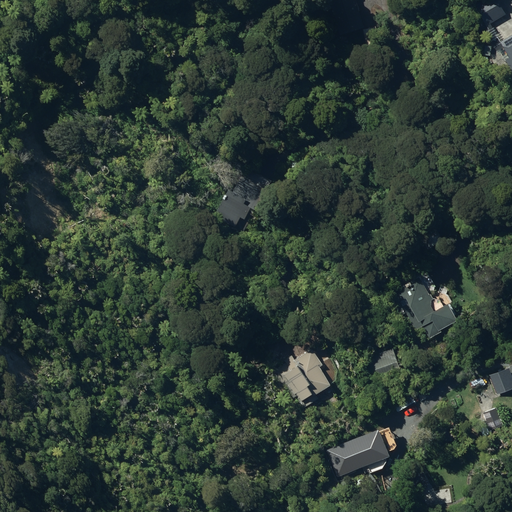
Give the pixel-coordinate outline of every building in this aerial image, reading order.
[(331,0),(343,33),(366,25),(357,0),(331,0)] [(498,0),(483,0),(477,4),(489,22),(506,11),(498,0)] [(365,27),(366,43),(387,42),(385,25),(365,27)] [(511,56),(508,59),(511,65),(511,34),(502,41),(511,56)] [(304,167),(297,157),(283,167),(290,177),(304,167)] [(217,214),(247,229),(257,211),(258,212),(270,189),(243,175),(235,190),(231,188),(217,214)] [(418,233),(430,248),(444,237),(433,222),(418,233)] [(425,324),(431,337),(443,330),(442,328),(460,319),(451,302),(445,305),(442,299),(435,297),(433,293),(436,284),(431,274),(422,278),(421,276),(402,286),(404,290),(398,293),(399,295),(388,301),(394,311),(401,308),(404,313),(408,311),(417,328),(425,324)] [(302,341),(305,350),(319,344),(315,335),(302,341)] [(370,356),(377,376),(402,367),(394,347),(370,356)] [(263,381),(271,394),(276,391),(292,418),(297,415),(306,409),(304,404),(319,395),(308,377),(313,375),(303,359),(286,369),(283,364),(276,369),(277,372),(269,377),(263,381)] [(488,374),(495,394),(511,387),(511,371),(510,366),(488,374)] [(475,380),(478,386),(485,382),(482,376),(475,380)] [(484,412),(497,444),(511,438),(497,406),(484,412)] [(287,418),(274,416),(273,428),(286,430),(287,418)] [(413,480),(429,505),(450,503),(449,491),(436,492),(424,473),(413,480)]
